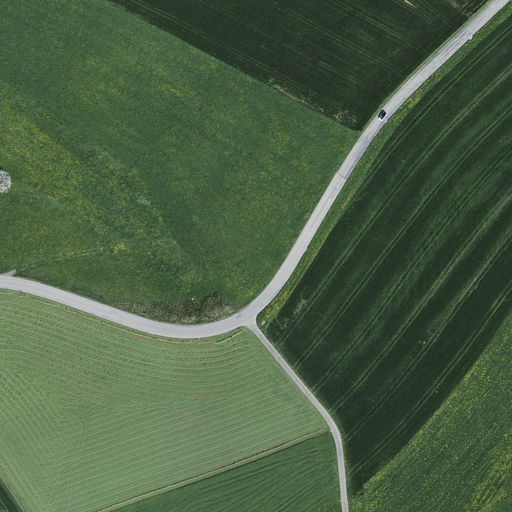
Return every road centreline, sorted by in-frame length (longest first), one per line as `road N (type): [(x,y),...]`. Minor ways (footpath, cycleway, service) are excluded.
road 1 (unclassified): [(0,282),(176,328),(213,328),(240,315),(290,274),(394,111),(502,0)]
road 2 (track): [(343,511),(330,429),(240,315)]
